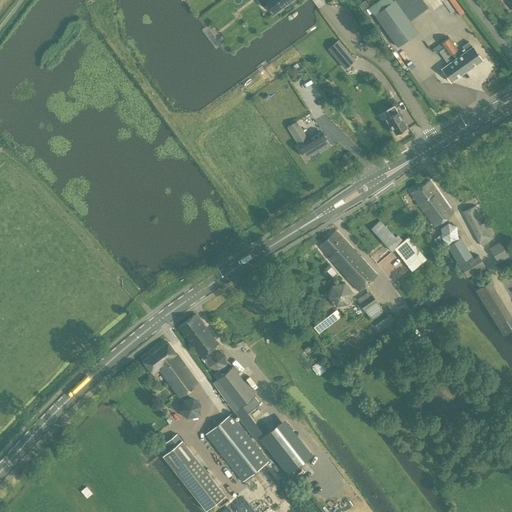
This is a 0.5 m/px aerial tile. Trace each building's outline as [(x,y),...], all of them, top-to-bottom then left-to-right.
[(262,0),(273,14),(291,0),(262,0)] [(374,14),(381,24),(397,47),(408,39),(417,32),(409,21),(393,0),(377,0),(368,7),(374,14)] [(393,0),(409,21),(427,8),(422,0),(393,0)] [(448,56),(448,55),(453,52),(457,49),(449,37),(442,42),(441,41),(438,43),(448,56)] [(466,51),(457,57),(456,58),(466,71),(482,60),(469,42),(462,47),(466,51)] [(444,58),(448,64),(441,69),(451,82),(466,71),(456,58),(452,61),(448,55),(448,56),(438,43),(432,47),(436,53),(439,51),(444,58)] [(341,56),(324,68),(328,74),(331,73),(338,83),(352,72),(349,68),(345,62),(341,56)] [(386,110),(390,117),(386,119),(395,133),(406,126),(402,119),(403,118),(399,111),(397,112),(393,106),(386,110)] [(307,139),(300,127),(296,122),(288,127),(298,144),(307,139)] [(299,145),(306,157),(329,144),(321,132),(299,145)] [(430,181),(411,194),(426,215),(434,226),(452,213),(430,181)] [(482,245),(494,239),(476,205),(463,212),(479,242),(481,244),(482,245)] [(372,228),(371,229),(392,251),(394,249),(407,266),(408,265),(422,254),(408,237),(404,240),(403,241),(398,235),(395,237),(393,234),(380,221),(372,228)] [(447,222),(440,228),(441,237),(443,240),(447,247),(466,275),(466,277),(467,276),(485,265),(478,255),(473,258),(471,256),(460,238),(459,239),(459,238),(457,236),(456,226),(447,222)] [(326,254),(359,290),(376,275),(335,231),(319,246),(326,254)] [(440,235),(434,239),(437,244),(439,243),(441,242),(443,240),(441,237),(440,235)] [(500,241),(489,248),(497,261),(497,262),(508,256),(508,255),(500,241)] [(478,288),(476,289),(497,324),(503,335),(507,332),(509,331),(511,329),(511,318),(511,316),(489,281),(484,284),(478,288)] [(330,296),(336,305),(349,303),(352,292),(344,282),(332,285),(330,296)] [(362,306),(360,308),(362,311),(364,310),(368,315),(370,318),(371,317),(373,319),(383,312),(380,307),(375,299),(372,295),(360,303),(362,306)] [(217,343),(199,319),(196,315),(179,327),(200,356),(217,343)] [(168,342),(143,361),(153,374),(159,370),(179,396),(197,382),(168,342)] [(214,350),(206,357),(208,367),(218,371),(226,364),(225,354),(214,350)] [(216,379),(233,400),(238,407),(254,395),(232,367),(216,379)] [(487,411),(479,400),(473,404),(451,375),(445,380),(466,409),(469,407),(479,422),(483,419),(481,416),(487,411)] [(452,420),(465,411),(443,381),(430,391),(452,420)] [(183,400),(180,409),(186,418),(197,416),(200,405),(193,397),(183,400)] [(272,416),(257,398),(245,409),(258,427),(272,416)] [(243,481),(268,461),(231,414),(206,434),(243,481)] [(279,422),(259,438),(287,475),(308,459),(279,422)] [(170,449),(163,455),(206,510),(225,495),(181,440),(176,434),(165,443),(170,449)]
